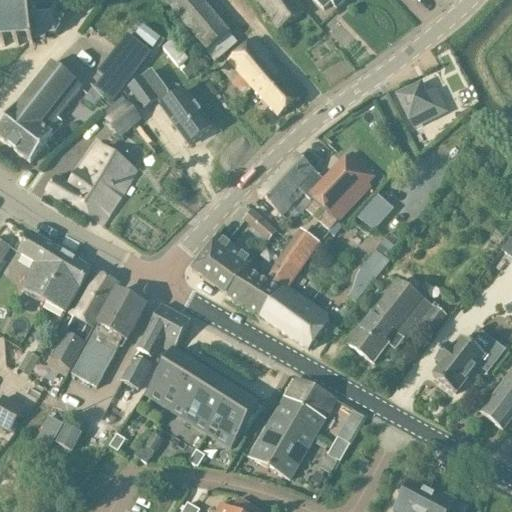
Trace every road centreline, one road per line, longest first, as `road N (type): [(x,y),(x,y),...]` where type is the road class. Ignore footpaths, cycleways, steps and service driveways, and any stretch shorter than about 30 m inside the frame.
road 1 (unclassified): [(159,284),(293,143),(473,0)]
road 2 (unclassified): [(403,421),(159,284)]
road 3 (residential): [(310,511),(225,482),(168,475),(134,478),(110,511)]
road 4 (unclassified): [(159,284),(0,192)]
road 5 (unclassified): [(511,482),(403,421)]
